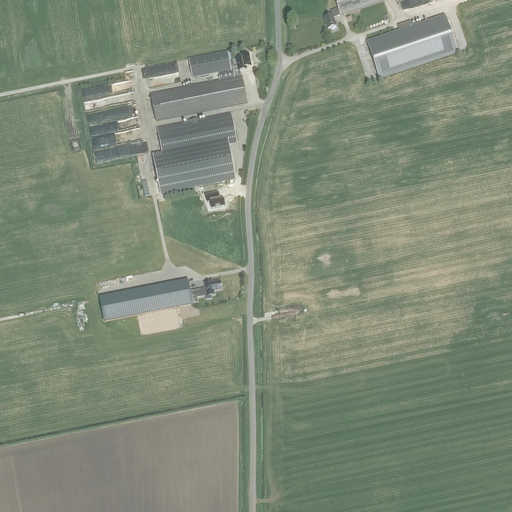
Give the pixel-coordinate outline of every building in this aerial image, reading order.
[(341,16),(384,1),(383,0),(335,0),(338,8),(331,11),(332,14),(323,17),(327,29),(336,26),(333,18),(341,16)] [(409,27),(407,21),(394,26),(396,32),(364,43),(376,79),(454,52),(442,16),(409,27)] [(227,52),(188,60),(192,78),(218,73),(219,81),(234,78),(234,77),(241,76),(240,70),(246,69),(245,63),(244,64),(243,58),(236,59),(238,70),(236,71),(237,74),(234,75),(233,69),(231,70),(227,52)] [(177,61),(158,65),(163,85),(181,81),(177,61)] [(220,81),(151,95),(154,112),(156,121),(200,112),(247,103),(242,78),(241,76),(234,77),(234,78),(219,81),(220,81)] [(163,156),(154,158),(161,194),(235,179),(228,143),(237,142),(231,115),(200,121),(199,119),(189,121),(189,123),(158,129),(163,156)] [(217,189),(205,192),(206,200),(209,200),(211,206),(224,204),(223,195),(218,195),(217,189)] [(157,231),(88,245),(96,281),(164,266),(157,231)] [(169,257),(173,279),(197,275),(193,253),(169,257)] [(188,280),(104,297),(109,321),(193,305),(192,299),(206,296),(207,299),(211,298),(210,296),(215,295),(214,291),(222,290),(220,281),(214,282),(214,283),(212,283),(212,281),(204,283),(204,285),(205,288),(190,291),(188,280)]
